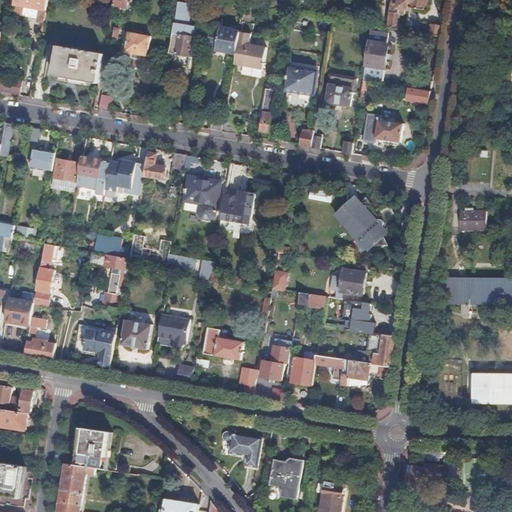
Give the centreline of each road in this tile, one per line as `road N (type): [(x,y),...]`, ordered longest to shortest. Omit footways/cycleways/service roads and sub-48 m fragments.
road 1 (residential): [(435,185),(0,106)]
road 2 (tertiary): [(145,392),(397,433)]
road 3 (residential): [(435,185),(397,433)]
road 4 (residential): [(460,0),(435,185)]
road 5 (residential): [(236,511),(151,419),(145,392)]
road 6 (residential): [(65,378),(43,511)]
